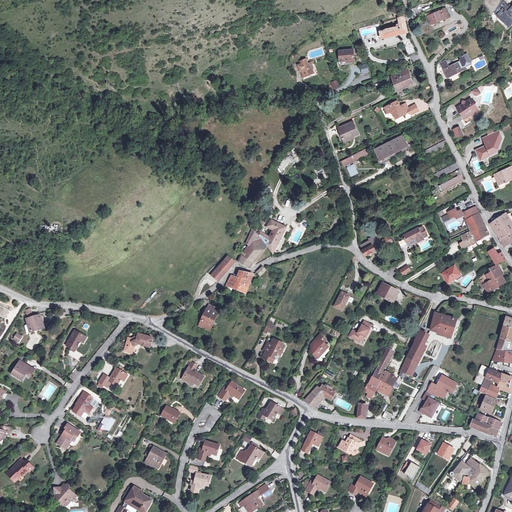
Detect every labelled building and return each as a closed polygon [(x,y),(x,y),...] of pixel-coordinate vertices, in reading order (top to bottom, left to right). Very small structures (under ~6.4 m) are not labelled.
[(502,0),(495,12),(509,25),(511,21),(511,6),(511,5),(510,6),(502,0)] [(449,17),(445,8),(438,12),(437,10),(427,14),(431,25),(449,17)] [(509,25),(495,12),(492,15),(507,28),(509,25)] [(386,31),(381,32),(382,35),(383,39),(408,33),(405,22),(406,22),(404,17),(399,19),(400,23),(399,24),(398,24),(397,25),(397,26),(397,27),(386,30),(386,31)] [(409,56),(416,52),(412,43),(412,42),(411,39),(402,40),(409,56)] [(348,62),(355,62),(354,50),(340,51),(341,60),(348,60),(348,62)] [(447,78),(465,69),(471,66),(471,64),(471,62),(467,54),(460,57),(461,59),(460,60),(460,61),(449,67),(445,60),(440,63),(447,78)] [(308,64),(306,59),(292,65),(296,72),(301,71),(303,77),(314,73),(310,63),(308,64)] [(359,65),(362,74),(369,72),(367,63),(359,65)] [(409,74),(408,72),(405,73),(404,74),(403,72),(392,76),(398,90),(414,83),(410,74),(409,74)] [(465,119),(467,117),(467,116),(470,114),(474,115),(476,103),(473,102),(471,99),(458,108),(465,119)] [(403,114),(404,115),(410,112),(412,115),(419,111),(415,105),(408,108),(406,104),(400,107),(397,101),(386,107),(389,113),(393,114),(395,118),(403,114)] [(353,135),(354,137),(359,135),(353,121),(338,128),(340,133),(341,133),(344,139),(353,135)] [(461,134),(457,127),(451,130),(455,137),(461,134)] [(497,144),(500,134),(499,131),(483,138),(487,147),(483,148),(482,148),(476,150),(480,159),(484,157),(487,158),(487,156),(493,154),(494,152),(497,152),(499,145),(497,144)] [(375,150),(380,159),(408,145),(403,136),(375,150)] [(425,157),(448,145),(445,140),(422,152),(425,157)] [(344,167),(368,154),(365,149),(341,161),(344,167)] [(430,168),(453,156),(451,151),(428,163),(430,168)] [(288,155),(277,169),(281,172),(292,158),(288,155)] [(346,167),(351,177),(358,173),(354,163),(346,167)] [(436,179),(459,167),(456,163),(434,175),(436,179)] [(503,182),(504,183),(511,178),(511,167),(494,175),(498,184),(503,182)] [(442,190),(464,179),(462,174),(439,186),(442,190)] [(481,184),(480,181),(483,180),(482,177),(475,180),(477,185),(481,184)] [(479,213),(477,206),(462,212),(461,209),(456,211),(455,208),(447,211),(450,217),(457,214),(458,216),(463,214),(466,220),(479,213)] [(467,223),(471,231),(461,236),(464,241),(460,243),(462,247),(465,245),(466,245),(475,241),(476,240),(489,234),(479,213),(466,220),(467,223)] [(511,222),(506,213),(490,224),(501,239),(500,239),(504,246),(511,241),(511,222)] [(267,227),(274,231),(270,239),(260,232),(257,235),(252,229),(246,244),(249,246),(242,255),(239,262),(247,268),(257,256),(259,257),(266,246),(272,254),(285,228),(271,221),(268,226),(267,227)] [(418,241),(423,238),(427,236),(426,233),(427,233),(425,228),(424,229),(422,226),(418,228),(403,236),(407,242),(416,237),(418,241)] [(392,241),(391,237),(390,236),(382,240),(385,245),(393,241),(392,241)] [(369,239),(370,240),(361,245),(363,250),(365,255),(375,251),(372,246),(377,243),(373,237),(369,239)] [(494,248),(489,252),(497,264),(502,262),(506,260),(504,256),(500,259),(494,248)] [(208,273),(211,275),(218,280),(220,279),(224,275),(229,269),(234,261),(228,257),(223,264),(218,268),(215,265),(208,273)] [(492,288),(493,289),(505,282),(501,275),(503,274),(497,265),(490,268),(487,270),(479,279),(484,287),(485,286),(488,291),(492,288)] [(408,266),(400,271),(403,274),(410,270),(408,266)] [(442,274),(448,282),(455,278),(456,281),(462,277),(460,275),(461,274),(455,266),(442,274)] [(257,272),(260,275),(265,270),(262,267),(257,272)] [(230,276),(226,285),(246,293),(252,274),(239,271),(236,278),(230,276)] [(465,289),(469,292),(476,283),(472,280),(465,289)] [(376,294),(393,303),(399,292),(382,283),(376,294)] [(334,306),(342,311),(349,296),(342,292),(334,306)] [(208,305),(206,309),(215,313),(217,309),(208,305)] [(217,314),(215,313),(206,309),(204,313),(206,314),(203,320),(202,320),(199,326),(206,329),(207,327),(209,326),(212,327),(217,314)] [(445,335),(445,337),(450,339),(456,320),(435,313),(431,329),(437,331),(437,332),(445,335)] [(31,316),(28,317),(27,317),(28,319),(27,319),(30,332),(34,331),(41,326),(43,326),(40,316),(33,318),(31,318),(31,316)] [(500,337),(496,349),(506,351),(511,351),(511,346),(511,342),(511,341),(511,339),(511,319),(506,317),(503,325),(500,337)] [(275,326),(272,324),(273,322),(269,320),(263,332),(267,334),(268,331),(271,333),(275,326)] [(369,329),(371,326),(364,321),(357,333),(352,330),(349,337),(360,343),(363,337),(365,338),(370,330),(369,329)] [(74,344),(77,346),(80,341),(83,343),(86,338),(74,331),(66,345),(71,348),(74,344)] [(407,357),(418,363),(423,352),(420,350),(427,335),(420,331),(415,340),(410,350),(407,357)] [(130,340),(127,339),(124,350),(132,353),(134,346),(139,344),(150,348),(153,338),(138,334),(137,336),(132,338),(130,337),(130,340)] [(322,342),(325,339),(320,335),(312,343),(315,346),(311,351),(318,357),(321,354),(321,355),(328,347),(324,343),(322,342)] [(272,358),(275,359),(277,354),(280,355),(283,350),(281,349),(283,344),(274,339),(271,344),(268,342),(264,350),(266,351),(265,353),(263,358),(270,362),(272,358)] [(368,393),(371,395),(373,395),(375,391),(376,389),(388,395),(392,387),(396,379),(392,376),(389,375),(382,371),(387,362),(393,352),(390,350),(391,347),(388,346),(376,369),(377,369),(372,377),(368,385),(367,385),(364,391),(368,393)] [(80,360),(83,355),(75,350),(71,348),(68,353),(80,360)] [(492,361),(511,363),(511,352),(496,351),(492,360),(492,361)] [(418,363),(407,357),(401,368),(400,371),(411,377),(418,363)] [(189,367),(195,370),(197,366),(190,362),(186,368),(188,369),(189,367)] [(30,367),(24,364),(23,365),(19,363),(12,374),(20,379),(25,373),(26,373),(31,376),(34,370),(30,367)] [(189,367),(188,369),(182,379),(192,384),(193,383),(198,386),(203,377),(194,371),(195,370),(189,367)] [(99,383),(104,385),(108,388),(111,383),(117,386),(121,380),(124,382),(128,376),(117,369),(111,379),(104,375),(99,383)] [(485,377),(498,384),(497,387),(499,388),(499,389),(510,393),(511,383),(511,379),(489,370),(485,377)] [(455,384),(442,376),(436,387),(431,384),(427,391),(438,397),(439,395),(443,397),(447,390),(451,392),(455,384)] [(230,393),(233,395),(238,398),(244,390),(232,382),(227,389),(224,387),(218,396),(225,401),(229,395),(230,393)] [(491,386),(483,383),(479,391),(486,395),(494,398),(498,388),(491,386)] [(323,396),(331,401),(335,393),(331,391),(332,389),(327,386),(326,388),(322,385),(320,389),(317,387),(303,400),(314,408),(323,396)] [(421,407),(419,411),(428,416),(430,413),(433,414),(439,404),(429,398),(430,395),(426,392),(422,399),(426,401),(423,408),(421,407)] [(86,411),(90,413),(93,408),(87,404),(91,397),(84,393),(76,404),(77,405),(73,411),(81,416),(84,411),(86,411)] [(494,406),(496,401),(496,400),(486,396),(480,409),(491,414),(494,406)] [(265,411),(262,410),(258,416),(264,420),(266,416),(272,420),(277,413),(280,414),(283,409),(271,402),(265,411)] [(356,418),(365,418),(366,405),(358,404),(356,418)] [(172,421),(177,412),(167,406),(161,416),(172,421)] [(389,420),(392,415),(385,411),(382,417),(389,420)] [(475,421),(473,420),(470,426),(496,437),(498,431),(501,424),(478,414),(475,421)] [(100,433),(105,426),(100,423),(96,430),(100,433)] [(76,435),(78,436),(81,432),(68,424),(65,428),(67,429),(63,435),(57,444),(66,449),(72,441),(70,440),(74,434),(76,435)] [(1,430),(0,430),(0,438),(3,439),(4,439),(5,435),(8,436),(10,428),(2,427),(1,430)] [(307,440),(306,440),(302,450),(308,453),(312,443),(318,446),(322,437),(312,432),(307,440)] [(243,440),(247,443),(251,436),(246,434),(243,440)] [(345,443),(342,441),(338,447),(350,453),(352,450),(357,448),(359,445),(361,446),(364,445),(363,442),(350,434),(345,443)] [(386,450),(390,452),(395,441),(390,438),(388,441),(383,438),(377,450),(384,453),(386,450)] [(430,445),(422,440),(417,449),(425,454),(430,445)] [(207,452),(210,453),(216,455),(219,445),(205,441),(203,449),(199,448),(198,452),(199,452),(198,459),(205,461),(206,455),(207,452)] [(243,458),(252,463),(257,456),(260,457),(263,452),(256,449),(257,446),(252,443),(245,453),(241,451),(236,458),(241,461),(243,458)] [(448,447),(442,444),(437,454),(448,460),(454,449),(449,446),(448,447)] [(148,457),(154,447),(151,445),(145,455),(148,457)] [(159,463),(165,453),(154,447),(148,457),(154,460),(152,464),(158,468),(161,464),(159,463)] [(154,460),(148,457),(145,463),(151,466),(152,464),(154,460)] [(460,481),(464,477),(465,478),(464,479),(463,480),(463,481),(464,483),(465,484),(466,484),(467,484),(468,483),(475,489),(480,482),(482,482),(483,481),(483,480),(483,479),(481,477),(485,470),(471,459),(465,466),(456,457),(448,469),(453,472),(452,473),(451,473),(450,473),(450,474),(450,475),(451,476),(452,476),(453,476),(460,481)] [(250,466),(252,463),(243,458),(241,461),(250,466)] [(27,464),(21,459),(13,467),(15,469),(14,469),(13,468),(7,474),(15,482),(21,475),(23,477),(28,471),(29,472),(33,468),(28,463),(27,464)] [(412,479),(419,467),(411,462),(404,474),(412,479)] [(197,472),(196,473),(195,481),(191,481),(190,484),(192,485),(190,491),(198,493),(199,487),(199,484),(203,485),(208,486),(210,476),(200,474),(200,473),(197,472)] [(318,487),(320,488),(325,491),(330,482),(318,475),(314,483),(311,481),(306,489),(307,491),(313,495),(316,489),(318,487)] [(366,492),(371,482),(361,477),(355,487),(351,484),(349,489),(350,491),(356,495),(358,492),(360,493),(359,495),(365,498),(367,493),(366,492)] [(428,494),(431,490),(417,481),(415,486),(428,494)] [(70,486),(68,484),(64,485),(64,487),(64,488),(62,488),(62,487),(55,488),(55,497),(62,502),(62,506),(67,506),(67,502),(69,500),(77,500),(79,497),(70,489),(70,486)] [(248,511),(257,506),(259,507),(263,504),(259,499),(258,500),(257,498),(262,495),(269,490),(266,485),(259,490),(242,502),(244,505),(248,511)] [(129,503),(145,511),(152,500),(133,489),(133,490),(129,488),(125,495),(128,497),(126,500),(122,507),(121,506),(117,511),(126,511),(127,510),(126,509),(128,504),(129,503)] [(269,490),(262,495),(265,499),(272,494),(269,490)] [(442,506),(442,507),(431,500),(423,511),(442,511),(445,508),(442,506)] [(145,511),(129,503),(128,504),(141,511),(145,511)]
